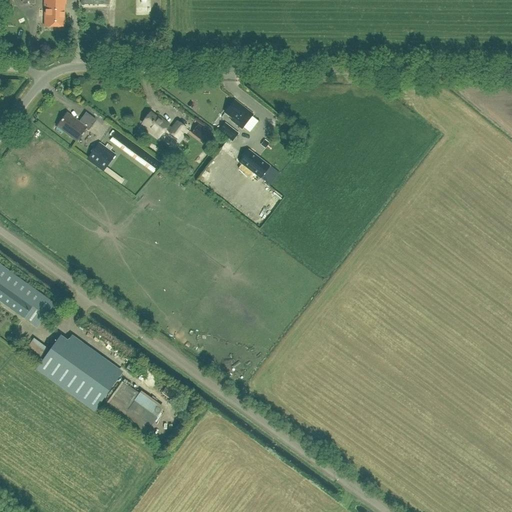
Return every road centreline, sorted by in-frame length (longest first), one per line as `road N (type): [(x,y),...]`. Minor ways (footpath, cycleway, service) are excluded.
road 1 (unclassified): [(0,135),(41,78),(66,67),(511,73)]
road 2 (unclassified): [(386,511),(0,231)]
